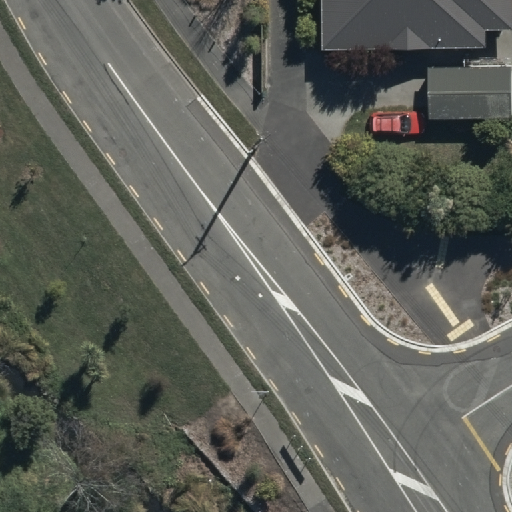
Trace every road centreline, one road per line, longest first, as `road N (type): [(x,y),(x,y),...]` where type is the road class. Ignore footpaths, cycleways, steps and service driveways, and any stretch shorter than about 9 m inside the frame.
road 1 (residential): [(64,0),(395,460)]
road 2 (residential): [(395,460),(511,386)]
